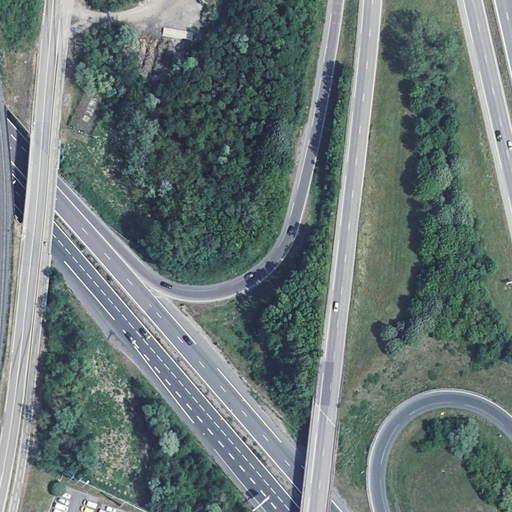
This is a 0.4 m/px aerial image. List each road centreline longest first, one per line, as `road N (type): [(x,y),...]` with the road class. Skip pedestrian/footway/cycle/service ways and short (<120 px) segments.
road 1 (motorway): [(336,0),(297,215),(258,276),(224,293),(188,296),(153,280),(91,215),(53,194)]
road 2 (motorway): [(372,0),(316,511)]
road 3 (secondary): [(53,0),(0,487)]
road 4 (motorway): [(0,175),(291,511)]
road 5 (motorway): [(329,511),(53,194)]
road 6 (motorway): [(378,511),(375,452),(414,406),(467,401),(511,430)]
road 7 (motorway): [(473,0),(511,172)]
